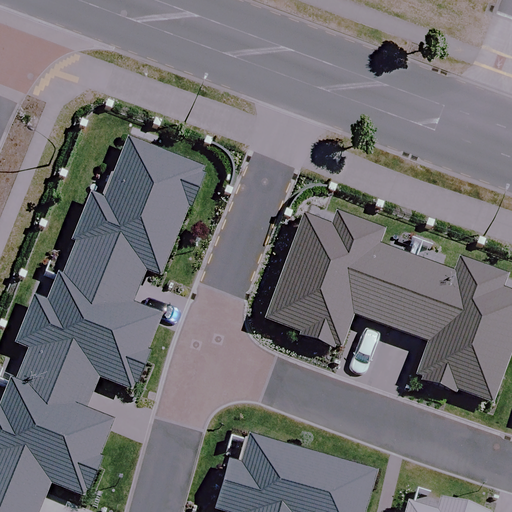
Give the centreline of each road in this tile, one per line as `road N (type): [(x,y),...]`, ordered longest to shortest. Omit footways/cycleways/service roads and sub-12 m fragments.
road 1 (residential): [(511,465),(198,359)]
road 2 (residential): [(306,68),(198,359)]
road 3 (tertiary): [(511,147),(306,68)]
road 4 (tertiary): [(306,68),(119,0)]
road 5 (residential): [(198,359),(157,511)]
